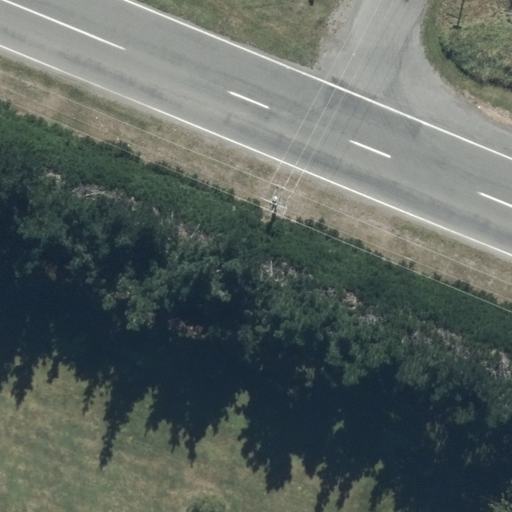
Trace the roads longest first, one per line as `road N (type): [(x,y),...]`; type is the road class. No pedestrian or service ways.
road 1 (tertiary): [(1,0),(376,152)]
road 2 (tertiary): [(388,0),(373,81),(376,152)]
road 3 (tertiary): [(376,152),(511,207)]
